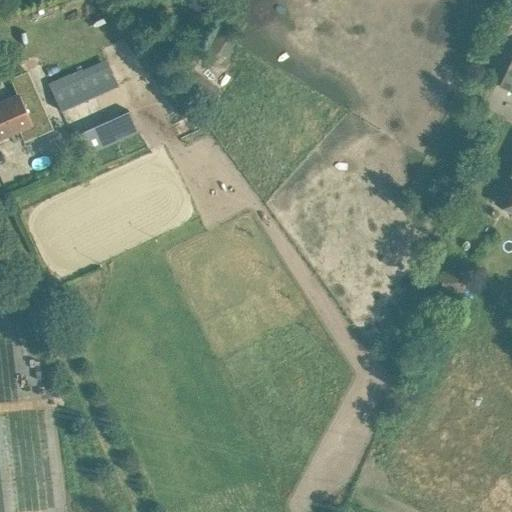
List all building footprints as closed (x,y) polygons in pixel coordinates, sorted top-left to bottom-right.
[(511,64),(502,85),(511,89),(511,172),(498,202),(511,208),(511,64)] [(61,111),(117,85),(109,66),(52,91),(61,111)] [(44,72),(22,83),(28,97),(50,86),(44,72)] [(0,137),(46,117),(38,98),(24,105),(19,94),(0,101),(0,137)] [(137,129),(128,109),(71,134),(81,155),(137,129)]
